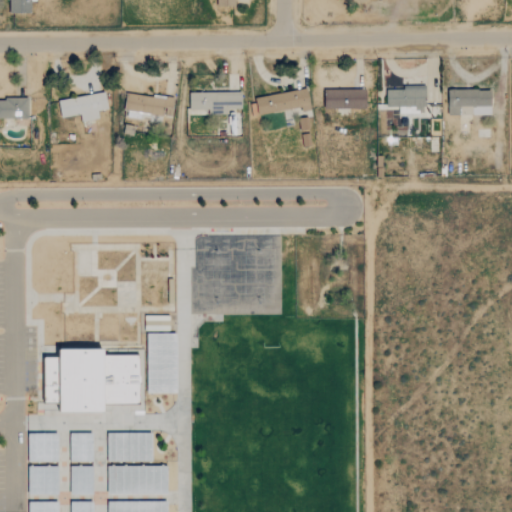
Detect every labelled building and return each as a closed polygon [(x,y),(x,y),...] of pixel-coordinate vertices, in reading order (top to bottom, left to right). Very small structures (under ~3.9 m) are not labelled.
[(9,0),(10,13),(31,13),(30,0),(9,0)] [(350,0),(356,8),(367,0),(350,0)] [(301,107),(302,112),(311,110),(307,88),(255,98),(258,115),(301,107)] [(366,108),(366,89),(324,90),(324,109),(366,108)] [(387,107),(399,107),(399,112),(426,112),(425,89),(386,89),(387,107)] [(491,115),(491,89),(448,89),(448,115),(491,115)] [(108,109),(105,92),(59,100),(62,118),(80,115),(82,122),(99,119),(97,111),(108,109)] [(174,99),(127,92),(124,111),(141,114),(140,119),(161,122),(162,114),(171,116),(174,99)] [(242,109),(241,92),(189,93),(189,113),(227,112),(227,109),(242,109)] [(0,99),(0,118),(28,119),(28,99),(0,99)] [(169,316),(143,315),(143,331),(169,331),(169,316)] [(177,393),(177,334),(147,334),(147,393),(177,393)] [(142,356),(107,356),(107,350),(58,350),(58,358),(46,358),(46,404),(61,404),(61,413),(107,412),(107,405),(142,405),(142,356)] [(58,462),(58,433),(28,434),(28,462),(58,462)] [(92,433),(70,434),(70,462),(93,461),(92,433)] [(107,461),(152,461),(152,434),(108,433),(107,461)] [(58,467),(28,466),(28,495),(58,495),(58,467)] [(93,466),(70,466),(71,495),(93,495),(93,466)] [(168,493),(167,466),(107,466),(108,494),(168,493)] [(70,511),(93,511),(93,501),(70,502),(70,511)] [(167,511),(168,501),(108,501),(108,511),(167,511)] [(58,511),(58,502),(28,502),(28,511),(58,511)]
